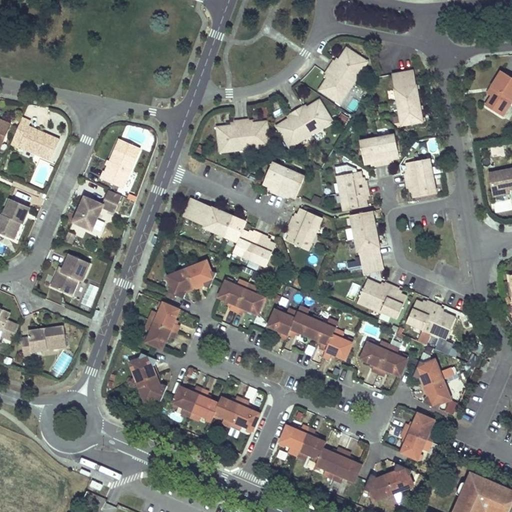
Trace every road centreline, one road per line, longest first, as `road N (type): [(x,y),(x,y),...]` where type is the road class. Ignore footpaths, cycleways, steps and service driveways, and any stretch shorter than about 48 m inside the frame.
road 1 (residential): [(283,396),(366,430),(380,389),(210,316),(195,359)]
road 2 (residential): [(80,400),(166,170)]
road 3 (residential): [(0,275),(23,270),(35,257),(102,101)]
road 4 (residential): [(443,50),(465,199)]
road 5 (residential): [(196,89),(218,94),(273,82),(320,32)]
road 6 (residential): [(397,214),(406,265),(483,298)]
road 7 (residential): [(320,32),(341,28),(443,50)]
